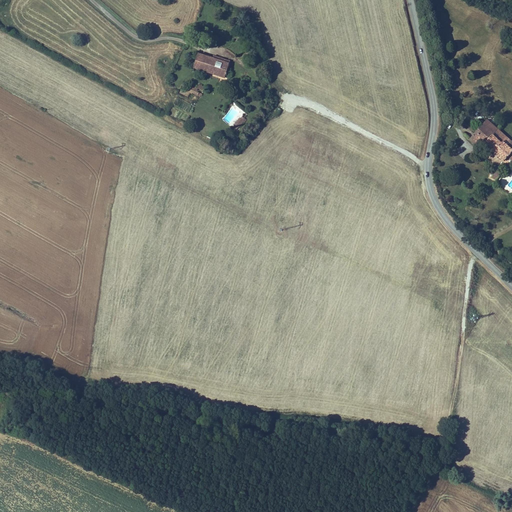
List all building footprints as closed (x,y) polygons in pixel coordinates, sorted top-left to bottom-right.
[(258,57),(252,55),(248,64),(254,67),(258,57)] [(222,59),(221,62),(238,68),(239,65),(222,59)] [(217,75),(220,64),(206,60),(202,73),(209,75),(233,83),(233,81),(217,75)] [(238,68),(221,62),(220,64),(217,75),(233,81),(237,72),(238,68)] [(240,73),(237,72),(233,81),(233,83),(209,75),(208,78),(235,88),(237,82),(240,83),(242,77),(239,76),(240,73)] [(210,91),(203,87),(201,90),(199,90),(198,92),(197,91),(194,95),(196,96),(197,95),(204,99),(206,97),(201,94),(202,91),(207,95),(210,91)] [(241,116),(234,127),(238,130),(246,119),(241,116)] [(498,130),(487,120),(477,131),(488,141),(493,136),(498,130)] [(245,134),(251,126),(252,127),(254,124),(250,121),(248,123),(247,123),(242,129),(243,130),(242,132),(245,134)] [(511,142),(498,130),(493,136),(502,144),(503,142),(508,146),(511,142)] [(488,141),(477,131),(469,139),(475,144),(480,139),(505,162),(511,153),(511,142),(508,146),(503,142),(502,144),(493,136),(488,141)] [(481,149),(479,154),(486,159),(489,153),(481,149)] [(497,180),(503,169),(496,166),(493,171),(495,172),(492,178),(497,180)]
